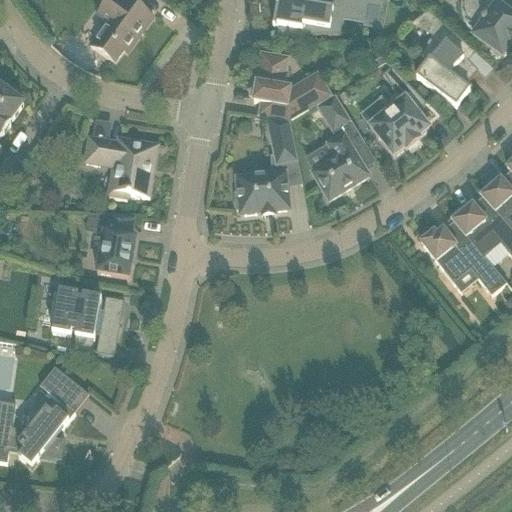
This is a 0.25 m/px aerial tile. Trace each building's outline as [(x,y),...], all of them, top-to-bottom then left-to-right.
[(153,21),(137,9),(125,0),(124,0),(111,0),(98,18),(107,25),(90,49),(115,67),(124,55),(127,57),(153,21)] [(275,19),(274,29),(277,30),(300,34),(299,40),(307,39),(308,38),(313,39),(344,39),(344,38),(339,38),(342,22),(364,26),(367,8),(382,11),(384,0),(284,0),(284,4),(278,3),(275,19)] [(511,0),(477,0),(473,6),(463,6),(463,9),(463,13),(464,17),(465,20),(467,25),(469,27),(472,32),(477,35),(473,40),(492,54),(491,56),(498,61),(500,59),(502,61),(510,50),(511,51),(511,49),(511,0)] [(476,57),(435,21),(427,37),(432,39),(422,59),(429,64),(425,70),(424,69),(420,74),(421,75),(416,81),(435,95),(433,98),(443,108),(445,103),(456,111),(470,94),(463,88),(478,74),(468,64),(474,58),(475,58),(476,57)] [(332,101),(320,81),(309,88),(311,93),(299,100),(289,99),(290,94),(283,92),(288,62),(262,58),(259,76),(255,75),(253,89),(257,89),(254,105),(262,107),(259,121),(290,126),(332,101)] [(394,92),(381,102),(391,115),(370,131),(394,161),(405,152),(407,155),(420,144),(418,141),(429,133),(416,117),(426,109),(428,110),(428,109),(392,71),(383,79),(394,92)] [(10,126),(12,124),(24,108),(22,107),(0,90),(0,154),(1,152),(0,151),(0,139),(1,138),(2,139),(11,127),(10,126)] [(335,99),(317,110),(334,137),(335,137),(338,142),(328,148),(336,160),(326,166),(327,168),(312,177),(329,204),(369,180),(353,155),(365,148),(335,99)] [(290,126),(267,123),(277,169),(298,164),(290,126)] [(118,147),(108,145),(90,142),(86,162),(85,166),(100,169),(101,163),(115,165),(113,179),(109,199),(128,202),(129,199),(149,202),(158,150),(119,143),(118,147)] [(511,175),(510,175),(501,184),(498,180),(497,181),(500,184),(494,189),(491,186),(479,197),(482,201),(483,200),(511,233),(511,175)] [(286,177),(244,181),(236,182),(238,197),(235,197),(237,214),(240,213),(240,219),(290,214),(286,177)] [(511,233),(483,200),(482,201),(473,209),(470,206),(469,207),(471,210),(466,215),(463,211),(450,222),(453,226),(454,225),(484,261),(485,261),(501,248),(511,260),(511,233)] [(107,218),(97,277),(129,283),(136,243),(130,242),(133,223),(107,218)] [(507,287),(485,261),(484,261),(454,225),(453,226),(444,234),(441,230),(440,231),(442,234),(437,239),(434,236),(421,246),(461,296),(478,283),(492,300),(507,287)] [(72,335),(76,335),(73,353),(92,356),(95,339),(100,339),(99,344),(116,347),(121,318),(99,314),(101,301),(82,298),(82,302),(77,301),(78,297),(59,294),(52,336),(71,339),(72,335)] [(61,407),(53,418),(46,412),(29,434),(12,432),(16,409),(0,406),(0,465),(7,467),(9,455),(21,457),(19,460),(32,471),(41,460),(62,463),(65,444),(55,442),(89,399),(55,371),(40,390),(61,407)]
